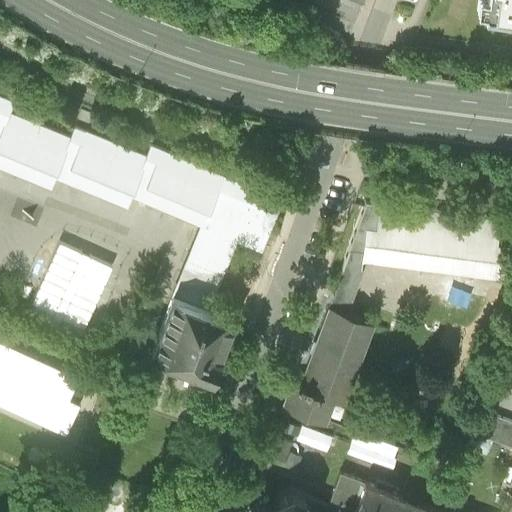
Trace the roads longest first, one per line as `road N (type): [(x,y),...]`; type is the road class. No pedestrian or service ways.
road 1 (residential): [(199,511),(386,0)]
road 2 (primary): [(57,0),(201,65),(331,93),(511,117)]
